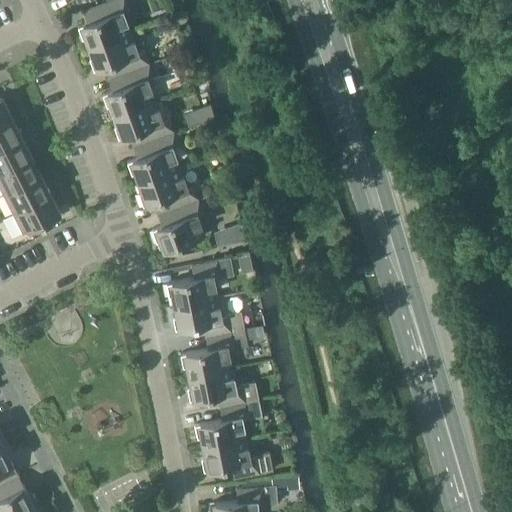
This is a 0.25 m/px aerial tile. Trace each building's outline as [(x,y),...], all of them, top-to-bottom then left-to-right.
[(89,47),(131,31),(123,10),(129,8),(126,0),(109,0),(84,9),(88,21),(78,25),(82,38),(85,37),(89,47)] [(109,78),(149,63),(144,50),(138,52),(131,31),(89,47),(92,56),(89,57),(94,69),(104,66),(109,78)] [(113,114),(155,99),(148,78),(154,75),(149,63),(109,78),(113,89),(102,93),(107,105),(110,104),(113,114)] [(0,121),(12,116),(2,96),(0,97),(0,121)] [(133,144),(173,129),(169,117),(163,120),(155,99),(113,114),(117,123),(114,124),(118,137),(129,133),(133,144)] [(12,116),(0,121),(0,146),(22,135),(12,116)] [(138,181),(180,166),(172,145),(178,143),(173,129),(133,144),(137,157),(127,161),(131,173),(134,172),(138,181)] [(22,135),(0,146),(0,169),(31,154),(22,135)] [(31,154),(0,169),(0,185),(4,193),(41,174),(31,154)] [(157,212),(198,197),(194,185),(188,187),(180,166),(138,181),(141,191),(138,192),(143,205),(153,201),(157,212)] [(41,174),(4,193),(13,212),(51,193),(41,174)] [(51,193),(13,212),(24,232),(61,213),(51,193)] [(198,197),(157,212),(162,224),(152,228),(156,241),(159,240),(163,250),(205,234),(197,213),(203,211),(198,197)] [(174,304),(218,295),(214,277),(233,273),(229,256),(191,264),(194,277),(166,282),(169,295),(172,295),(174,304)] [(205,335),(244,327),(240,311),(222,315),(218,295),(174,304),(176,314),(173,315),(175,328),(203,323),(205,335)] [(188,376),(232,366),(228,347),(247,344),(244,327),(205,335),(208,347),(180,353),(183,366),(186,365),(188,376)] [(220,406),(258,398),(254,381),(236,385),(232,366),(188,376),(190,385),(187,386),(189,399),(217,393),(220,406)] [(202,446),(246,437),(242,418),(261,414),(258,398),(220,406),(222,418),(194,423),(197,436),(200,436),(202,446)] [(246,437),(202,446),(204,456),(201,456),(204,469),(231,464),(234,476),(272,469),(269,452),(250,456),(246,437)] [(11,453),(4,440),(0,442),(0,482),(18,474),(8,454),(11,453)] [(0,511),(22,511),(37,505),(31,492),(28,494),(18,474),(0,482),(0,511)] [(258,511),(257,503),(276,501),(275,484),(236,487),(237,500),(209,502),(210,511),(258,511)]
